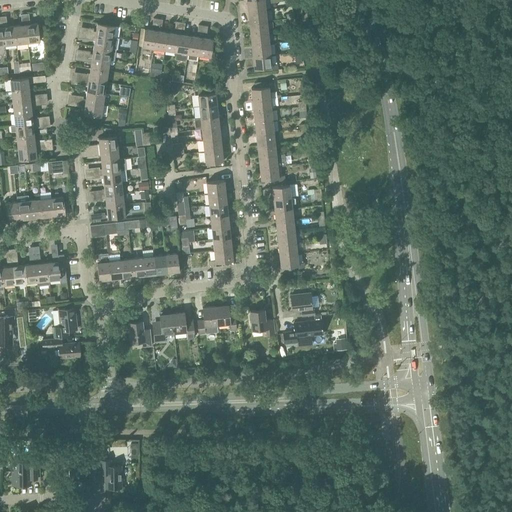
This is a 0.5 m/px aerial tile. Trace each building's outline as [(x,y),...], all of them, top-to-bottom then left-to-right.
[(247,0),(246,0),(247,12),(265,10),(263,0),(247,0)] [(265,10),(247,12),(249,23),(266,21),(265,10)] [(2,16),(5,45),(16,43),(14,26),(8,27),(8,24),(7,24),(6,16),(2,16)] [(249,23),(250,35),(267,33),(266,21),(249,23)] [(97,23),(95,34),(112,37),(114,25),(97,23)] [(26,25),(27,42),(39,41),(37,24),(26,25)] [(26,25),(14,26),(16,43),(27,42),(26,25)] [(153,48),(155,31),(144,29),(141,46),(153,48)] [(167,32),(155,31),(153,48),(164,50),(167,32)] [(178,34),(167,32),(164,50),(176,51),(178,34)] [(251,46),(269,44),(267,33),(250,35),(251,46)] [(112,37),(95,34),(93,46),(111,49),(112,37)] [(187,53),(190,36),(178,34),(176,51),(187,53)] [(201,38),(190,36),(187,53),(199,55),(201,38)] [(201,38),(199,55),(210,57),(213,39),(201,38)] [(251,46),(252,58),(270,56),(269,44),(251,46)] [(93,46),(92,57),(109,60),(114,60),(115,49),(111,49),(93,46)] [(270,56),(252,58),(254,69),(271,67),(271,70),(277,69),(277,65),(271,65),(270,56)] [(107,71),(109,60),(92,57),(90,68),(107,71)] [(153,78),(159,79),(161,69),(151,67),(150,78),(153,78)] [(90,68),(88,80),(106,82),(107,71),(90,68)] [(10,79),(11,91),(28,89),(27,77),(10,79)] [(104,94),(106,82),(88,80),(87,91),(104,94)] [(251,88),(252,100),(269,98),(268,88),(274,88),(273,83),(268,84),(268,86),(251,88)] [(129,89),(120,87),(119,95),(128,96),(129,89)] [(28,89),(11,91),(12,103),(30,101),(28,89)] [(87,91),(85,102),(102,105),(104,94),(87,91)] [(199,106),(216,104),(215,93),(197,95),(199,106)] [(253,111),(271,109),(269,98),(252,100),(253,111)] [(12,103),(14,114),(31,112),(30,101),(12,103)] [(100,117),(102,105),(85,102),(83,114),(100,117)] [(216,104),(199,106),(200,118),(217,116),(216,104)] [(126,110),(118,109),(117,116),(119,116),(118,119),(125,120),(126,110)] [(253,111),(255,123),(272,121),(271,109),(253,111)] [(14,114),(15,125),(32,123),(31,112),(14,114)] [(200,118),(201,129),(219,127),(217,116),(200,118)] [(256,134),(273,132),(272,121),(255,123),(256,134)] [(32,123),(15,125),(11,126),(12,133),(16,132),(16,137),(34,135),(32,123)] [(219,127),(201,129),(203,141),(220,139),(219,127)] [(150,145),(149,132),(142,133),(143,145),(150,145)] [(256,134),(257,146),(274,144),(273,132),(256,134)] [(16,137),(17,148),(35,146),(34,135),(16,137)] [(100,150),(117,148),(116,136),(98,138),(100,150)] [(203,141),(204,152),(221,150),(220,139),(203,141)] [(274,144),(257,146),(258,157),(276,155),(274,144)] [(35,146),(17,148),(19,160),(36,158),(35,146)] [(118,159),(117,148),(100,150),(101,161),(118,159)] [(221,150),(204,152),(205,164),(223,162),(221,150)] [(258,157),(260,168),(277,167),(285,166),(284,154),(276,155),(258,157)] [(118,159),(101,161),(102,169),(102,172),(120,170),(125,170),(126,170),(125,158),(118,159)] [(62,160),(47,162),(48,173),(63,172),(62,160)] [(278,176),(277,167),(260,168),(261,180),(278,178),(278,179),(278,181),(284,180),(284,176),(278,176)] [(120,170),(95,173),(95,178),(100,178),(100,176),(102,176),(103,184),(121,182),(120,170)] [(208,194),(225,192),(224,180),(206,182),(208,194)] [(97,190),(97,196),(122,193),(127,193),(125,181),(121,182),(103,184),(104,190),(97,190)] [(273,198),(291,196),(289,185),(272,187),(273,198)] [(225,192),(208,194),(209,205),(226,203),(225,192)] [(34,194),(34,200),(28,200),(30,218),(42,217),(40,199),(39,193),(34,194)] [(105,198),(106,206),(123,204),(122,193),(97,196),(98,201),(103,200),(102,198),(105,198)] [(291,196),(273,198),(274,210),(292,208),(291,196)] [(51,198),(53,215),(65,214),(63,197),(51,198)] [(51,198),(40,199),(42,217),(53,215),(51,198)] [(28,200),(17,202),(19,219),(30,218),(28,200)] [(19,219),(17,202),(5,203),(7,220),(19,219)] [(210,217),(228,215),(226,203),(209,205),(210,217)] [(107,214),(104,214),(104,213),(99,213),(100,219),(125,216),(123,204),(106,206),(107,214)] [(292,208),(274,210),(276,221),(293,219),(292,208)] [(229,226),(228,215),(210,217),(212,228),(229,226)] [(162,225),(166,224),(166,225),(170,224),(170,228),(177,228),(176,216),(166,217),(165,217),(161,217),(162,225)] [(151,226),(162,225),(161,217),(150,219),(151,226)] [(139,227),(151,226),(150,219),(138,220),(139,227)] [(293,219),(276,221),(277,233),(294,231),(293,219)] [(128,229),(139,227),(138,220),(127,221),(128,229)] [(127,221),(115,223),(116,230),(128,229),(127,221)] [(116,230),(115,223),(115,222),(104,223),(106,234),(117,233),(116,230)] [(106,235),(106,234),(104,223),(90,225),(91,237),(106,235)] [(213,240),(230,238),(229,226),(212,228),(213,240)] [(294,231),(277,233),(278,244),(296,242),(294,231)] [(231,249),(230,238),(213,240),(214,251),(231,249)] [(296,242),(278,244),(279,256),(297,254),(296,242)] [(231,249),(214,251),(215,261),(209,261),(210,266),(216,265),(216,262),(233,261),(231,249)] [(177,253),(165,255),(167,272),(179,271),(177,253)] [(297,254),(279,256),(281,267),(298,265),(298,268),(304,268),(304,263),(298,264),(297,254)] [(101,256),(101,262),(97,263),(99,280),(111,279),(109,261),(108,255),(101,256)] [(154,256),(156,274),(167,272),(165,255),(154,256)] [(154,256),(143,257),(145,275),(156,274),(154,256)] [(143,257),(131,259),(133,276),(145,275),(143,257)] [(122,277),(133,276),(131,259),(120,260),(122,277)] [(120,260),(109,261),(111,279),(122,277),(120,260)] [(46,262),(48,280),(60,278),(58,261),(46,262)] [(46,262),(35,263),(37,281),(38,286),(49,284),(48,280),(46,262)] [(24,265),(26,282),(37,281),(35,263),(24,265)] [(24,265),(12,266),(14,283),(26,282),(24,265)] [(1,267),(3,285),(14,283),(12,266),(1,267)] [(317,296),(310,297),(310,293),(290,295),(291,300),(292,312),(301,311),(302,317),(314,315),(313,307),(318,306),(317,296)] [(332,310),(336,312),(339,311),(341,307),(340,304),(337,302),(334,303),(332,307),(332,310)] [(228,305),(215,306),(217,324),(230,323),(230,330),(236,329),(235,317),(229,318),(228,305)] [(217,324),(215,306),(202,308),(203,321),(196,321),(198,333),(205,333),(204,326),(217,324)] [(60,326),(53,327),(54,337),(68,336),(68,330),(77,329),(75,308),(58,310),(60,326)] [(266,335),(274,334),(273,319),(265,320),(263,309),(249,311),(252,330),(265,328),(266,335)] [(172,313),(174,333),(186,331),(187,338),(194,337),(193,323),(185,324),(184,312),(172,313)] [(174,333),(172,313),(159,315),(160,327),(152,327),(154,341),(165,340),(164,334),(174,333)] [(13,317),(0,316),(0,336),(12,337),(11,323),(13,323),(13,317)] [(294,331),(283,333),(284,344),(297,342),(296,337),(323,334),(321,320),(293,323),(294,331)] [(142,321),(128,323),(130,343),(143,342),(143,347),(151,346),(149,330),(143,330),(142,321)] [(42,348),(55,347),(59,347),(60,358),(80,357),(79,342),(62,344),(61,338),(42,339),(42,348)] [(333,344),(333,351),(346,350),(346,349),(345,338),(335,339),(336,344),(333,344)] [(87,453),(96,453),(96,443),(87,443),(87,453)] [(14,476),(12,476),(12,485),(30,485),(30,479),(37,479),(37,457),(28,457),(28,461),(14,461),(14,476)] [(69,457),(68,457),(69,481),(83,481),(83,484),(89,484),(89,473),(96,473),(95,457),(84,457),(84,462),(69,462),(69,457)] [(110,460),(99,460),(99,474),(105,474),(105,487),(121,487),(121,465),(111,466),(110,460)]
